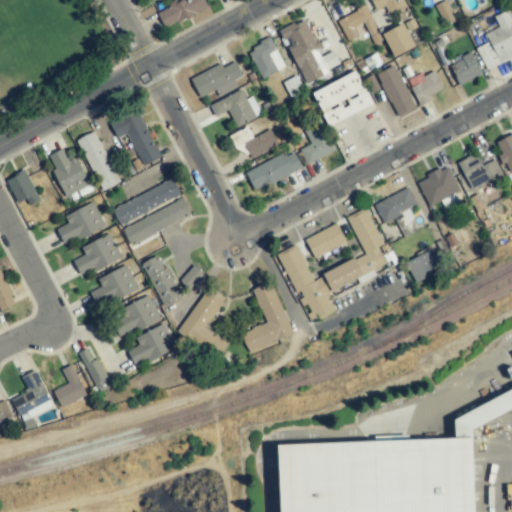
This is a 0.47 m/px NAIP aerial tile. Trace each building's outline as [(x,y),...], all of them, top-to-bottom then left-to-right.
[(177,0),(155,12),(165,29),(207,7),(203,0),(177,0)] [(369,0),(374,11),(384,6),(388,13),(404,5),(401,0),(369,0)] [(346,41),(358,35),(354,27),(363,22),(372,42),(379,38),(363,7),(336,21),(346,41)] [(499,27),(484,34),(488,42),(475,49),(486,70),(511,57),(511,23),(506,10),(493,17),(499,27)] [(302,83),(340,67),(333,51),(321,56),(306,19),(280,30),(302,83)] [(414,47),(403,24),(382,34),(393,57),(414,47)] [(261,79),(285,67),(270,39),(246,51),(261,79)] [(449,65),(459,86),(481,75),(471,54),(449,65)] [(241,75),(235,62),(221,68),(220,64),(190,79),(199,98),(215,90),(218,96),(237,87),(233,79),(241,75)] [(397,118),(416,109),(394,66),(375,75),(397,118)] [(429,96),(442,89),(433,69),(407,82),(419,106),(431,101),(429,96)] [(371,106),(356,72),(312,92),(326,126),(371,106)] [(213,116),(228,110),(235,126),(260,115),(251,97),(245,100),(241,90),(208,105),(213,116)] [(109,124),(116,138),(126,133),(141,166),(159,157),(138,111),(109,124)] [(307,165),(335,149),(320,121),(302,130),(310,144),(299,150),(307,165)] [(234,141),(237,147),(244,144),(248,156),(276,146),(270,128),(234,141)] [(98,191),(116,184),(97,131),(78,138),(98,191)] [(74,157),(68,161),(62,148),(45,157),(68,200),(91,187),(74,157)] [(292,150),(245,174),(254,191),(301,168),(292,150)] [(494,160),(481,166),(476,154),(458,163),(470,189),(501,174),(494,160)] [(428,207),(459,192),(447,167),(416,181),(428,207)] [(17,203),(25,199),(29,206),(40,200),(24,171),(5,181),(17,203)] [(180,194),(173,180),(111,210),(118,224),(180,194)] [(383,224),(397,217),(402,226),(413,220),(408,210),(417,205),(407,188),(373,206),(383,224)] [(129,244),(190,215),(183,200),(122,230),(129,244)] [(67,224),(56,229),(62,245),(104,228),(94,203),(63,216),(67,224)] [(311,279),(296,246),(277,254),(308,322),(333,311),(325,293),(385,265),(377,246),(382,244),(366,209),(347,217),(364,255),(311,279)] [(345,244),(337,225),(304,238),(312,258),(345,244)] [(80,247),(84,256),(73,260),(78,274),(120,259),(111,235),(80,247)] [(439,270),(429,251),(405,263),(415,283),(439,270)] [(180,299),(158,255),(141,264),(163,308),(180,299)] [(97,280),(101,287),(89,292),(98,309),(137,289),(126,266),(97,280)] [(179,278),(185,288),(202,276),(196,267),(179,278)] [(0,310),(15,304),(0,271),(0,270),(0,310)] [(292,333),(270,283),(251,292),(265,323),(240,334),(248,352),(292,333)] [(177,333),(216,359),(227,342),(205,328),(225,298),(208,286),(177,333)] [(107,316),(117,338),(159,319),(149,297),(107,316)] [(127,352),(135,367),(174,347),(163,324),(135,339),(138,346),(127,352)] [(99,393),(112,386),(96,358),(92,360),(86,349),(77,354),(99,393)] [(52,391),(60,407),(85,396),(71,365),(61,370),(67,384),(52,391)] [(18,416),(37,408),(39,411),(51,405),(35,370),(20,377),(27,391),(10,399),(18,416)] [(511,400),(464,427),(467,511),(272,511),(270,441),(446,437),(446,421),(511,381),(511,400)] [(0,423),(11,419),(4,400),(0,402),(0,423)]
